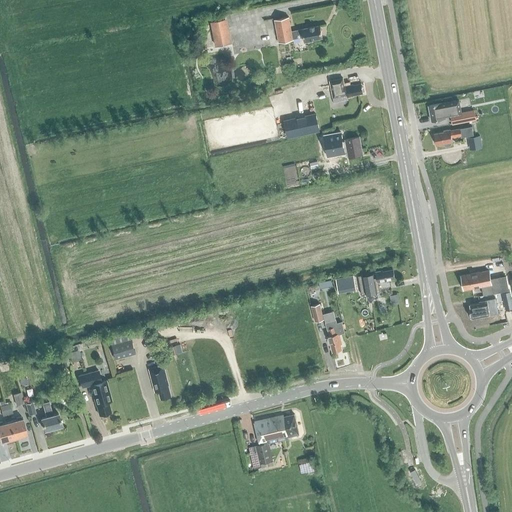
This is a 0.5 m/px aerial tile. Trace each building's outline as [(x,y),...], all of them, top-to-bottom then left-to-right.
[(210,22),(215,46),(232,43),(227,18),(210,22)] [(321,38),(320,29),(319,25),(301,28),(301,30),(291,31),(288,18),(274,20),(278,43),(293,40),(292,38),(302,36),(303,41),(321,38)] [(362,84),(353,86),(353,85),(344,86),(342,78),(330,81),(333,98),(347,95),(348,97),(354,96),(353,94),(363,92),(362,84)] [(459,103),(457,102),(442,104),(442,103),(428,106),(431,123),(446,120),(445,112),(455,111),(459,110),(460,108),(459,103)] [(452,124),(467,121),(466,113),(461,114),(450,116),(450,117),(451,118),(452,124)] [(316,115),(284,121),(288,137),(319,130),(316,115)] [(444,144),(444,146),(446,147),(449,146),(450,145),(450,143),(452,143),(451,138),(461,136),(460,129),(434,134),(436,146),(444,144)] [(468,138),(470,150),(482,148),(480,136),(468,138)] [(326,149),(329,162),(348,158),(347,154),(350,153),(350,156),(363,154),(360,137),(347,139),(349,150),(345,151),(344,146),(326,149)] [(375,273),(358,276),(361,295),(380,291),(378,283),(387,281),(387,280),(394,279),(393,270),(382,272),(382,271),(375,272),(375,273)] [(461,276),(463,290),(472,289),(483,287),(482,287),(483,287),(484,294),(500,291),(498,280),(491,281),(489,271),(480,273),(480,272),(469,274),(461,276)] [(337,279),(339,292),(356,289),(354,276),(337,279)] [(511,307),(509,293),(503,294),(503,298),(506,310),(511,308),(511,307)] [(490,315),(489,310),(498,308),(495,294),(486,296),(487,300),(479,301),(479,303),(470,305),(470,309),(469,309),(469,311),(468,312),(468,316),(470,317),(470,318),(479,317),(480,318),(484,317),(485,316),(490,315)] [(315,322),(324,319),(320,304),(311,306),(315,322)] [(336,319),(325,322),(327,329),(329,336),(327,337),(329,344),(330,344),(333,352),(341,350),(340,345),(342,344),(339,334),(336,334),(334,328),(338,327),(336,319)] [(83,348),(102,343),(101,339),(82,344),(83,348)] [(115,360),(136,354),(132,339),(111,344),(115,360)] [(53,358),(57,370),(66,367),(63,355),(53,358)] [(161,399),(170,396),(167,386),(168,386),(163,365),(148,369),(155,392),(158,391),(161,399)] [(76,376),(79,388),(92,384),(97,398),(93,399),(97,415),(110,411),(107,401),(110,400),(104,379),(99,381),(96,370),(76,376)] [(20,393),(13,395),(16,406),(23,404),(20,393)] [(52,415),(48,402),(43,404),(46,417),(41,418),(44,430),(61,425),(58,414),(52,415)] [(35,414),(32,403),(25,405),(28,416),(35,414)] [(255,446),(256,452),(249,454),(252,469),(259,468),(259,465),(271,462),(267,444),(287,440),(287,438),(298,435),(294,415),(283,417),(283,416),(254,422),(259,445),(255,446)] [(9,422),(14,439),(27,435),(22,418),(9,422)] [(14,439),(9,422),(0,424),(0,439),(1,442),(14,439)] [(313,462),(299,466),(300,470),(301,474),(315,471),(313,463),(314,463),(313,462)]
